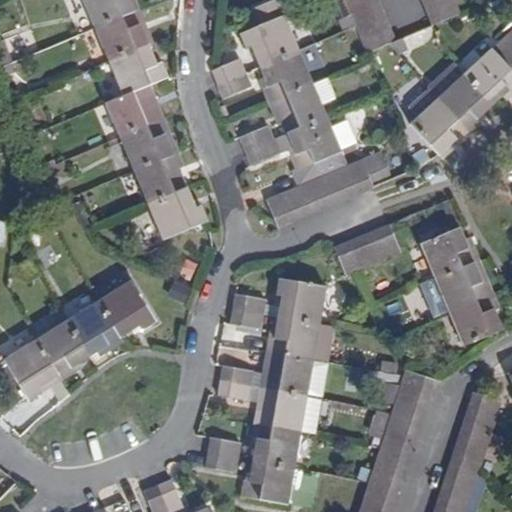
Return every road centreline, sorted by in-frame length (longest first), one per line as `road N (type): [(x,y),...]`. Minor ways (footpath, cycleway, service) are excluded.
road 1 (residential): [(236,244),(207,310),(184,421),(169,446),(76,486),(33,474),(0,446)]
road 2 (residential): [(200,0),(197,97),(236,244)]
road 3 (residential): [(411,511),(452,397),(511,343)]
road 4 (residential): [(236,244),(280,245),(379,205)]
